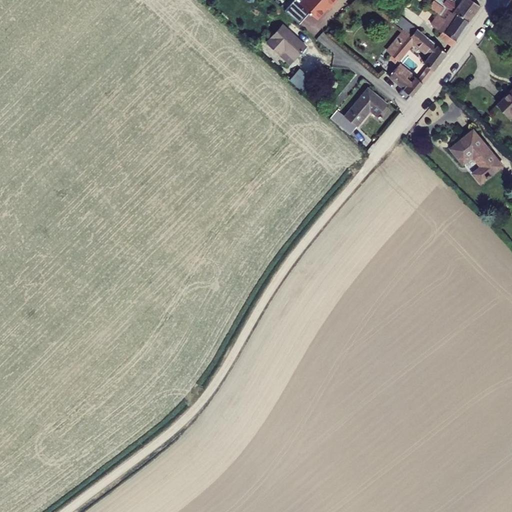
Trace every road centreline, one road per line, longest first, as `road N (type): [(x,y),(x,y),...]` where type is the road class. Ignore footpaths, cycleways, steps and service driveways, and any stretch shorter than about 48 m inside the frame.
road 1 (residential): [(495,0),(369,167)]
road 2 (unknown): [(415,109),(309,24)]
